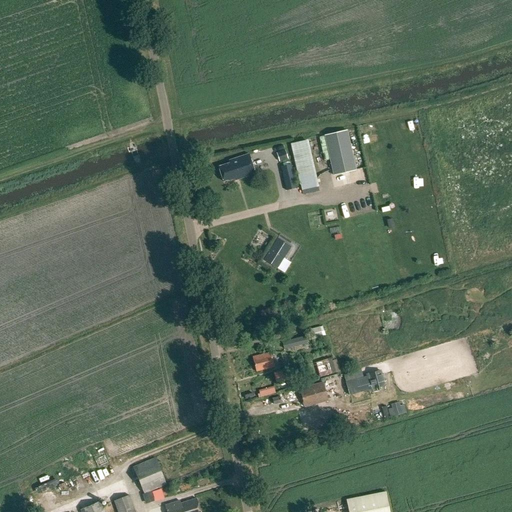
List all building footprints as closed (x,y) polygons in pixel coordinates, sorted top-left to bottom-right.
[(350,131),(326,136),(335,176),(358,171),(350,131)] [(317,187),(307,140),(289,144),(299,191),(317,187)] [(277,152),(279,161),(288,159),(286,151),(283,152),(283,150),(277,152)] [(218,167),(223,182),(228,180),(228,181),(234,179),(235,181),(255,174),(249,154),(229,161),(229,163),(218,167)] [(279,167),(284,191),(295,189),(290,165),(279,167)] [(318,210),(311,211),(312,224),(319,224),(318,210)] [(277,239),(264,260),(277,268),(291,247),(277,239)] [(313,337),(326,334),(323,325),(311,328),(313,337)] [(252,357),(256,372),(274,367),(270,353),(252,357)] [(273,373),(276,383),(287,380),(285,370),(273,373)] [(368,376),(372,389),(384,385),(380,371),(368,374),(368,376)] [(302,388),(307,408),(330,403),(328,395),(340,392),(336,379),(302,388)] [(388,409),(390,417),(406,413),(404,404),(400,405),(399,402),(390,404),(391,408),(388,409)] [(133,467),(144,494),(166,484),(155,458),(133,467)] [(142,495),(145,504),(154,501),(151,492),(142,495)] [(346,500),(348,511),(389,511),(385,492),(346,500)] [(135,511),(129,496),(113,501),(116,511),(135,511)] [(165,506),(166,511),(200,511),(196,499),(180,504),(180,501),(165,506)] [(104,511),(100,501),(74,511),(104,511)]
